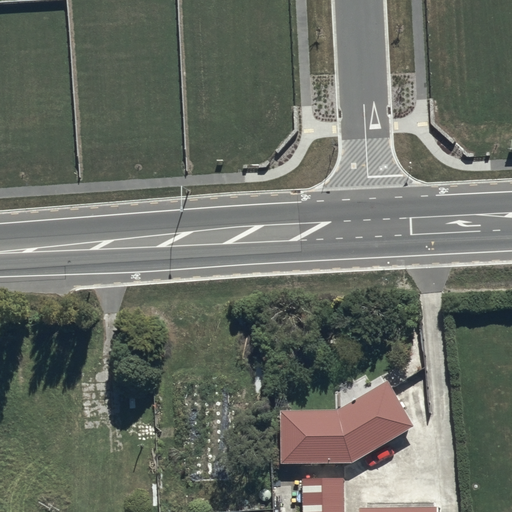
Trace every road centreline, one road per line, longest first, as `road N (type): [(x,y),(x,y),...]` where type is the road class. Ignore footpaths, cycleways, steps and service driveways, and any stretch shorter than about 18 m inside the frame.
road 1 (tertiary): [(372,231),(0,254)]
road 2 (residential): [(372,231),(360,0)]
road 3 (tertiary): [(511,224),(372,231)]
